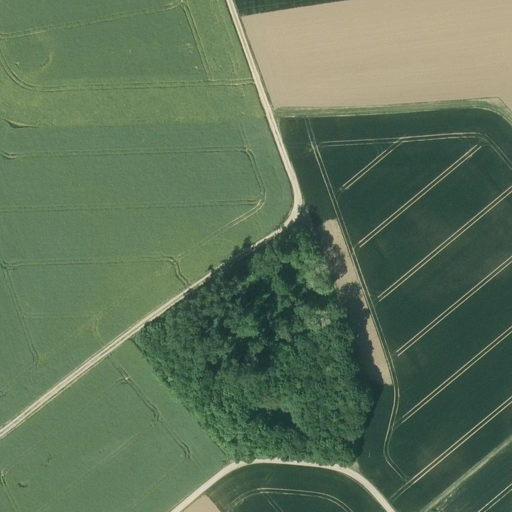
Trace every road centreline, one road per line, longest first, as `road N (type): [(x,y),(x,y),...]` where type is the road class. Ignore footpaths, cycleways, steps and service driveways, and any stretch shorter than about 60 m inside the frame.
road 1 (track): [(230,0),(298,198),(291,225),(136,328),(0,435)]
road 2 (track): [(391,511),(344,470),(268,458),(234,465),(176,511)]
road 3 (track): [(269,115),(485,104),(511,122)]
